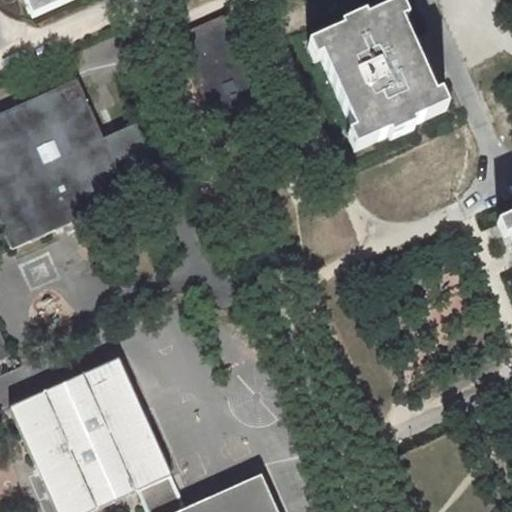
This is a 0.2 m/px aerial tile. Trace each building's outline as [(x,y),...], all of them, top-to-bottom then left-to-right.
[(1,0),(18,0),(28,20),(73,0),(1,0)] [(441,102),(435,87),(429,90),(396,16),(403,14),(396,0),(363,16),(360,11),(337,21),(339,27),(306,41),(312,56),(317,54),(348,126),(343,129),(350,143),(384,128),(386,133),(410,123),(408,117),(441,102)] [(206,70),(224,71),(223,88),(239,89),(244,19),(210,16),(206,70)] [(145,146),(135,122),(101,136),(76,78),(0,111),(0,226),(10,248),(128,196),(112,160),(145,146)] [(511,198),(490,208),(496,222),(501,219),(511,243),(511,198)] [(0,357),(8,354),(0,335),(0,357)] [(89,511),(136,492),(144,511),(275,511),(260,475),(185,508),(117,358),(7,407),(54,511),(89,511)]
